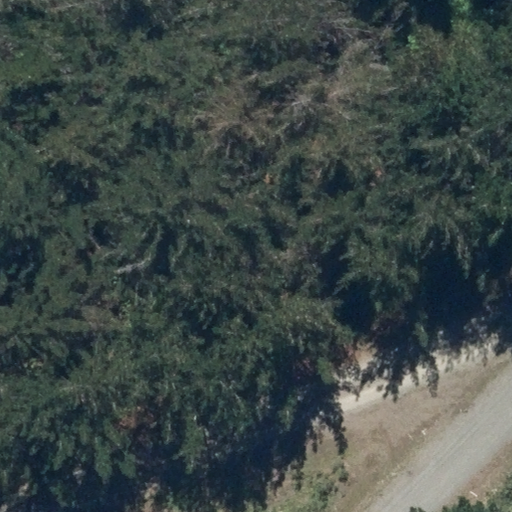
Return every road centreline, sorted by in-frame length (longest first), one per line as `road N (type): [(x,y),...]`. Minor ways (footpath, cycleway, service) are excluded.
road 1 (track): [(511,335),(56,511)]
road 2 (track): [(413,511),(511,411)]
